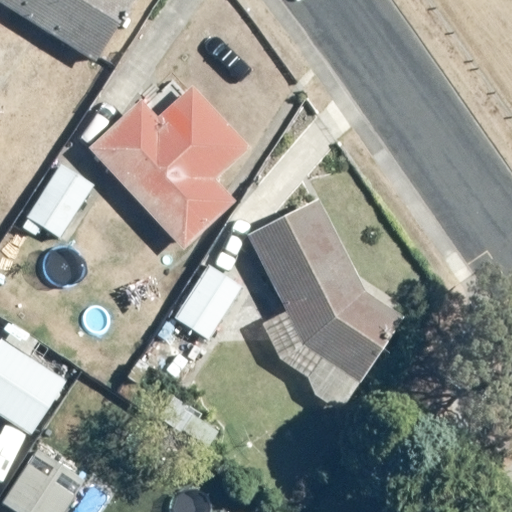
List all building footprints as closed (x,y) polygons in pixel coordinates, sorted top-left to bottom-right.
[(0,0),(0,2),(95,62),(133,0),(0,0)] [(140,100),(88,148),(184,250),(237,201),(218,180),(253,148),(194,86),(159,119),(140,100)] [(96,183),(62,161),(26,217),(59,239),(96,183)] [(319,202),(252,234),(304,343),(361,380),(402,317),(363,292),(319,202)] [(251,244),(226,227),(206,254),(231,272),(251,244)] [(241,288),(206,265),(172,317),(207,340),(241,288)] [(175,386),(202,350),(162,321),(123,373),(138,384),(150,367),(175,386)] [(64,380),(41,366),(49,352),(10,329),(1,343),(0,342),(0,415),(32,435),(64,380)] [(100,511),(113,493),(38,444),(0,500),(0,502),(15,511),(100,511)]
